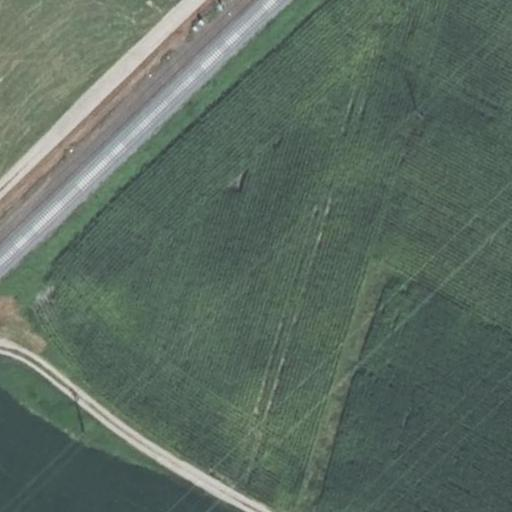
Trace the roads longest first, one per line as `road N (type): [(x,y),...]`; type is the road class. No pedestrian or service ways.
road 1 (track): [(257,511),(141,447),(52,373),(0,347)]
road 2 (track): [(196,0),(0,189)]
